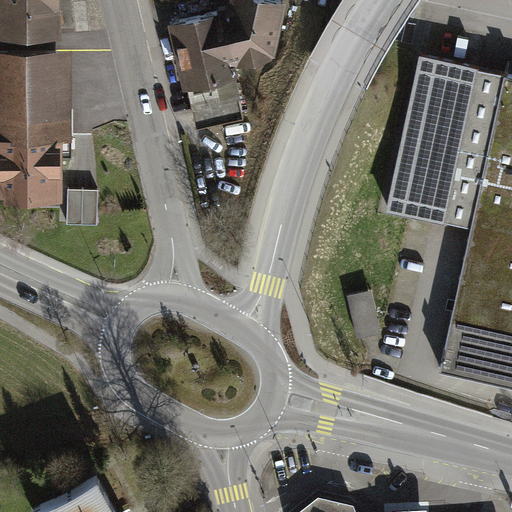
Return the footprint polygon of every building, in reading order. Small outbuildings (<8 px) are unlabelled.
[(59,0),(0,0),(0,35),(59,36),(59,0)] [(286,0),(283,0),(228,0),(227,9),(168,21),(199,130),(246,119),(233,64),(273,57),(286,0)] [(58,49),(0,48),(0,181),(9,182),(9,189),(28,189),(28,198),(59,199),(59,153),(70,153),(70,135),(57,135),(58,49)] [(511,388),(511,71),(489,66),(421,51),(387,207),(453,222),(471,225),(439,373),(511,388)] [(98,187),(69,187),(68,222),(98,222),(98,187)] [(374,283),(350,289),(361,333),(385,327),(374,283)] [(120,511),(99,472),(30,508),(32,511),(120,511)] [(300,511),(360,511),(359,506),(320,494),(300,511)]
